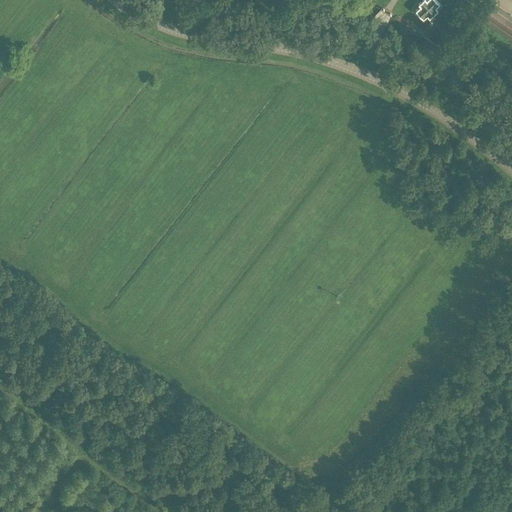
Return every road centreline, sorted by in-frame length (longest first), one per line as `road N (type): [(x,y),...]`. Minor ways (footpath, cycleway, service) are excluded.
road 1 (tertiary): [(511,172),(383,83),(305,54),(161,27),(112,0)]
road 2 (track): [(332,493),(445,376),(511,271)]
